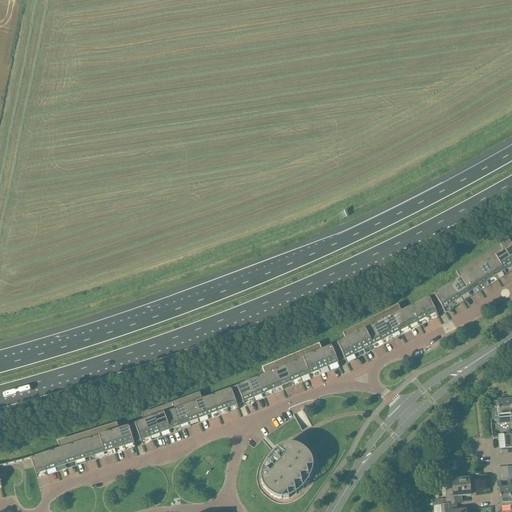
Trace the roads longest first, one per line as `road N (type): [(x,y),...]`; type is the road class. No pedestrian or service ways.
road 1 (motorway): [(511,153),(338,243),(89,339),(0,363)]
road 2 (motorway): [(0,392),(256,309),(511,182)]
road 3 (residential): [(43,511),(58,487),(241,424)]
road 4 (residential): [(372,367),(511,289)]
